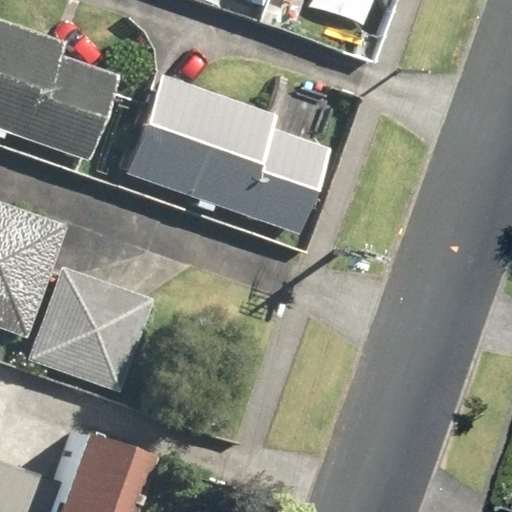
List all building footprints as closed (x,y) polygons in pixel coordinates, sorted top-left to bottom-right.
[(47,39),(0,22),(0,133),(75,160),(105,75),(42,53),(47,39)] [(254,120),(143,80),(108,179),(282,241),(313,155),(250,133),(254,120)] [(54,226),(0,206),(0,329),(15,335),(54,226)] [(141,299),(47,265),(12,359),(107,393),(141,299)] [(0,511),(113,511),(132,460),(62,435),(46,478),(0,461),(0,511)]
